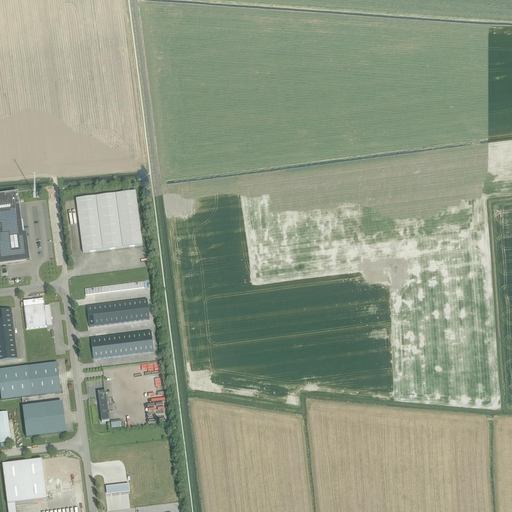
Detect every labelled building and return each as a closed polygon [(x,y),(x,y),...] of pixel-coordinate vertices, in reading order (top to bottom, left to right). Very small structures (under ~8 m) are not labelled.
[(142,246),(140,232),(135,192),(75,200),(82,253),(142,246)] [(0,195),(0,257),(25,254),(18,194),(0,195)] [(85,295),(144,288),(143,282),(84,289),(85,295)] [(29,307),(24,308),(26,329),(47,327),(47,326),(52,325),(50,305),(44,306),(44,305),(44,304),(43,299),(29,301),(28,301),(29,307)] [(87,307),(89,327),(149,320),(146,300),(87,307)] [(93,360),(153,352),(151,332),(91,339),(93,360)] [(60,388),(57,363),(0,370),(0,391),(1,401),(56,394),(56,395),(62,394),(61,388),(60,388)] [(109,422),(107,404),(108,404),(108,398),(106,398),(105,392),(97,393),(101,423),(109,422)] [(62,404),(22,408),(26,438),(66,433),(62,404)] [(0,443),(11,442),(7,412),(0,413),(0,443)] [(66,457),(2,465),(7,505),(7,511),(15,511),(15,504),(47,500),(46,490),(69,487),(66,457)] [(129,485),(106,487),(107,495),(130,492),(129,485)]
